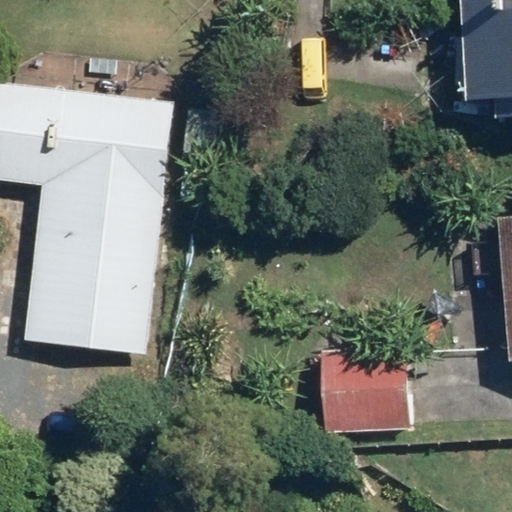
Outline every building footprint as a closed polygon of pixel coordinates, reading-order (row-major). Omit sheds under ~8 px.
[(511,0),(454,0),(460,131),(511,128),(511,0)] [(0,188),(39,192),(24,347),(146,359),(170,108),(0,91),(0,188)] [(511,227),(492,227),(505,369),(511,369),(511,227)] [(9,242),(0,242),(0,354),(7,354),(9,242)] [(432,346),(342,349),(345,427),(436,423),(432,346)]
